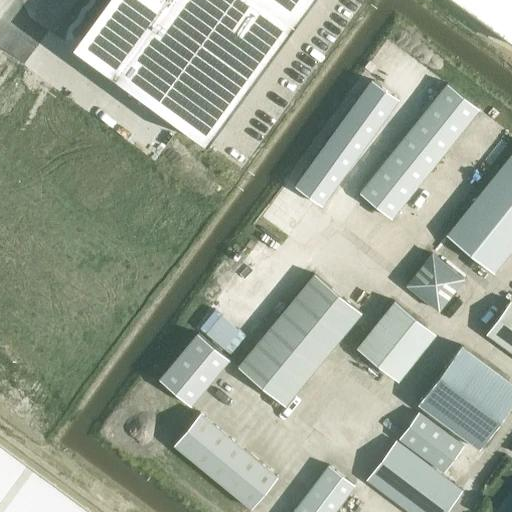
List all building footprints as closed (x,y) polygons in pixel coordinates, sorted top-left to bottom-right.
[(103,0),(80,33),(72,44),(112,73),(174,119),(181,124),(206,142),(240,95),(309,0),(103,0)] [(511,0),(459,0),(511,39),(511,0)] [(481,104),(486,98),(457,75),(452,80),(481,104)] [(373,79),(295,185),(321,204),(398,98),(373,79)] [(448,82),(360,192),(391,217),(479,108),(448,82)] [(493,271),(511,248),(511,151),(446,234),(493,271)] [(438,309),(463,278),(432,253),(407,284),(438,309)] [(361,311),(315,273),(238,365),(285,404),(361,311)] [(395,299),(356,346),(388,372),(426,325),(395,299)] [(511,301),(510,300),(486,332),(511,351),(511,301)] [(228,341),(235,347),(248,331),(216,305),(198,327),(222,347),(228,341)] [(159,378),(190,404),(229,358),(198,332),(159,378)] [(479,448),(511,403),(511,381),(461,344),(417,402),(479,448)] [(399,436),(444,470),(464,443),(419,410),(399,436)] [(200,411),(174,443),(251,507),(277,475),(200,411)] [(0,511),(101,511),(0,437),(0,511)] [(443,511),(461,488),(455,483),(436,469),(435,469),(397,440),(367,479),(411,511),(443,511)] [(329,464),(292,511),(333,511),(355,483),(329,464)]
